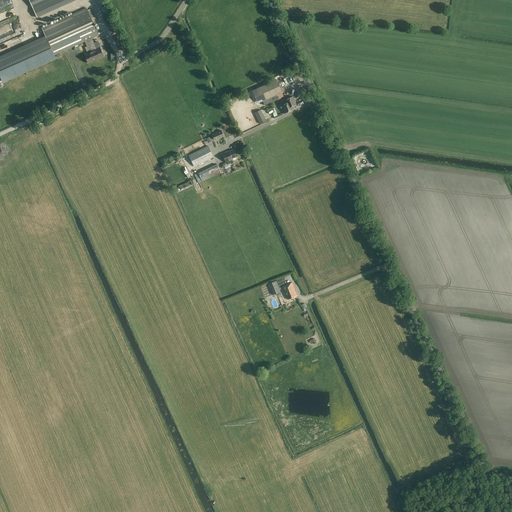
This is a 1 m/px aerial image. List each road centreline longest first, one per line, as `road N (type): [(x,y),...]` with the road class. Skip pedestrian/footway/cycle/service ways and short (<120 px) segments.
road 1 (tertiary): [(504,511),(270,0)]
road 2 (track): [(0,134),(118,72)]
